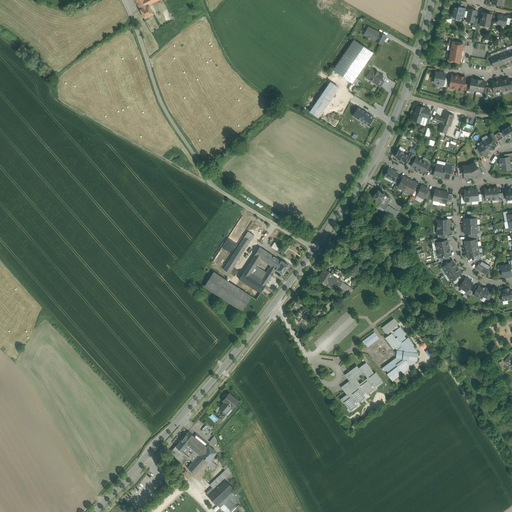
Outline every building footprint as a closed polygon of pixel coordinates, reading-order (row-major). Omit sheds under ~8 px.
[(137,0),(147,18),(157,12),(153,4),(160,0),(137,0)] [(462,8),(458,7),(458,8),(454,7),(452,17),(456,18),(455,19),(460,20),(461,16),(462,8)] [(476,10),(468,9),(466,21),(467,21),(468,22),(470,22),(471,22),(473,23),(474,23),(474,18),(476,10)] [(492,14),(482,12),(481,18),(479,24),(480,24),(489,26),(492,14)] [(507,17),(498,15),(496,23),(501,24),(501,25),(504,26),(505,25),(507,17)] [(380,33),(368,27),(364,35),(382,44),(386,36),(383,35),(380,33)] [(354,40),(333,70),(352,82),(373,53),(354,40)] [(463,42),(450,40),(449,45),(451,45),(450,48),(451,48),(451,51),(461,53),(463,42)] [(461,53),(451,51),(450,54),(449,53),(448,58),(450,58),(449,61),(459,63),(461,53)] [(507,51),(498,55),(501,65),(511,61),(507,51)] [(498,55),(490,57),(493,65),(494,67),(501,65),(498,55)] [(383,77),(371,69),(366,77),(377,84),(378,84),(381,79),(383,77)] [(445,74),(436,72),(434,83),(437,83),(437,84),(440,85),(440,84),(443,84),(444,84),(445,78),(445,74)] [(458,76),(451,75),(451,79),(449,87),(449,88),(456,89),(458,76)] [(465,77),(458,76),(456,89),(463,90),(464,83),(465,77)] [(509,78),(500,80),(502,91),(511,89),(511,88),(510,81),(509,78)] [(474,79),(471,79),(470,85),(469,90),(476,91),(478,80),(474,79)] [(482,80),(478,80),(476,91),(483,92),(484,87),(485,81),(482,81),(482,80)] [(500,80),(491,81),(492,87),(493,92),(494,92),(496,92),(496,95),(500,94),(499,91),(502,91),(500,80)] [(331,88),(327,95),(320,105),(327,109),(338,92),(331,88)] [(327,95),(323,93),(315,106),(318,108),(320,105),(327,95)] [(371,113),(351,100),(345,109),(353,114),(349,119),(343,115),(338,122),(335,127),(354,140),(366,122),(365,122),(371,113)] [(327,109),(320,105),(318,108),(317,110),(322,113),(324,114),(325,113),(327,109)] [(430,110),(417,105),(412,120),(420,123),(421,124),(424,125),(425,125),(430,110)] [(322,113),(317,110),(315,114),(325,121),(327,116),(324,114),(322,113)] [(454,115),(444,112),(442,118),(435,116),(434,120),(441,123),(439,131),(446,134),(449,126),(450,127),(454,115)] [(338,122),(325,113),(324,114),(327,116),(325,121),(335,127),(338,122)] [(380,119),(371,113),(365,122),(366,122),(374,128),(380,119)] [(511,126),(511,125),(502,131),(503,132),(500,133),(503,138),(505,136),(506,138),(511,134),(511,126)] [(494,135),(493,132),(489,135),(490,135),(494,142),(497,140),(494,135)] [(500,132),(494,135),(497,140),(498,141),(503,138),(500,133),(500,132)] [(490,135),(482,140),(484,143),(488,150),(489,150),(496,146),(494,142),(490,135)] [(484,143),(478,146),(479,148),(483,155),(490,152),(489,150),(488,150),(484,143)] [(409,155),(399,150),(399,149),(398,149),(398,150),(395,156),(394,157),(395,157),(398,158),(398,159),(397,159),(398,159),(401,161),(402,161),(401,161),(402,160),(405,162),(406,160),(409,155)] [(410,152),(409,155),(406,160),(409,162),(410,162),(414,154),(410,152)] [(422,160),(416,157),(412,163),(411,166),(417,169),(422,160)] [(506,158),(501,158),(501,161),(499,161),(500,165),(502,164),(503,170),(510,169),(509,163),(510,163),(510,160),(508,160),(508,157),(506,158)] [(479,159),(477,161),(476,159),(473,160),(474,162),(475,162),(479,170),(482,169),(480,167),(483,165),(479,159)] [(428,163),(422,160),(417,169),(423,173),(425,170),(428,163)] [(470,164),(476,175),(481,172),(479,170),(475,162),(474,162),(470,164)] [(445,166),(436,164),(434,172),(433,176),(442,178),(442,177),(445,166)] [(467,165),(469,177),(473,177),(476,175),(470,164),(469,165),(467,165)] [(451,167),(445,166),(442,177),(449,178),(450,174),(451,167)] [(398,173),(388,168),(384,175),(394,180),(398,173)] [(409,180),(403,176),(402,178),(398,186),(398,187),(404,190),(409,180)] [(416,183),(409,180),(404,190),(410,194),(415,185),(416,183)] [(428,188),(421,185),(417,195),(419,196),(419,197),(424,199),(428,188)] [(434,192),(432,200),(439,202),(442,191),(435,189),(434,192)] [(381,191),(379,190),(378,190),(375,193),(373,197),(381,202),(380,204),(385,207),(390,200),(387,198),(388,197),(385,196),(386,194),(381,192),(381,191)] [(448,192),(442,191),(439,202),(446,203),(446,202),(448,194),(448,192)] [(395,211),(388,206),(385,210),(392,215),(395,211)] [(448,219),(437,220),(438,233),(446,233),(448,233),(448,219)] [(254,235),(248,231),(244,237),(250,241),(254,235)] [(250,241),(244,237),(223,269),(229,273),(233,268),(250,241)] [(471,240),(464,241),(466,248),(478,246),(476,239),(471,240)] [(443,241),(440,242),(440,241),(436,242),(437,250),(449,247),(447,240),(443,241)] [(478,246),(466,248),(468,257),(473,256),(473,255),(479,254),(478,246)] [(281,261),(260,247),(239,279),(260,293),(276,270),(276,269),(281,261)] [(449,247),(437,250),(439,257),(448,255),(450,255),(449,247)] [(481,256),(473,260),(477,265),(480,260),(481,260),(482,259),(481,256)] [(457,267),(452,260),(451,261),(448,263),(443,266),(447,273),(457,267)] [(481,260),(480,260),(477,265),(476,268),(486,274),(491,266),(481,260)] [(289,265),(281,261),(276,269),(283,274),(289,265)] [(509,264),(501,266),(503,276),(511,275),(510,269),(509,264)] [(461,274),(457,267),(447,273),(451,280),(459,275),(461,274)] [(238,271),(233,268),(229,273),(235,276),(238,271)] [(333,274),(324,269),(318,278),(327,284),(327,283),(332,275),(333,274)] [(251,296),(214,272),(204,286),(242,311),(251,296)] [(342,282),(332,275),(327,283),(337,289),(342,282)] [(459,275),(451,280),(452,281),(455,284),(461,278),(459,275)] [(466,278),(459,287),(466,291),(468,288),(472,283),(466,278)] [(349,287),(342,282),(337,289),(339,290),(340,288),(346,292),(349,287)] [(489,289),(478,285),(477,290),(476,289),(474,295),(480,297),(483,296),(486,297),(488,290),(489,289)] [(509,288),(506,288),(506,289),(502,289),(503,293),(501,293),(501,295),(501,296),(500,297),(501,300),(501,301),(508,300),(508,299),(511,299),(511,298),(511,291),(510,288),(509,288)] [(394,318),(382,327),(388,335),(400,326),(394,318)] [(406,335),(400,327),(393,331),(394,333),(392,334),(391,333),(385,338),(394,349),(395,348),(397,350),(396,358),(382,368),(385,371),(386,370),(388,372),(387,373),(392,381),(400,375),(399,373),(402,371),(403,373),(411,367),(410,366),(417,361),(418,353),(413,346),(414,345),(408,337),(406,339),(404,336),(406,335)] [(374,333),(363,341),(368,346),(378,338),(374,333)] [(374,374),(365,363),(358,368),(357,366),(345,375),(350,381),(341,387),(347,395),(341,399),(350,411),(356,406),(354,402),(357,400),(358,402),(365,397),(363,395),(366,393),(367,394),(374,390),(372,388),(382,381),(376,372),(374,374)] [(223,411),(227,415),(238,402),(229,394),(223,400),(225,402),(222,406),(225,409),(223,411)] [(188,432),(176,446),(176,447),(182,452),(188,445),(195,437),(194,437),(188,432)] [(209,445),(196,434),(194,437),(195,437),(188,445),(199,454),(200,455),(208,445),(209,446),(209,445)] [(182,452),(176,447),(169,455),(181,465),(188,457),(193,461),(199,454),(188,445),(182,452)] [(208,445),(200,455),(208,462),(210,460),(211,458),(212,459),(214,458),(212,457),(216,452),(209,446),(208,445)] [(200,455),(199,454),(193,461),(187,467),(197,478),(208,466),(212,470),(216,465),(210,460),(208,462),(200,455)] [(225,470),(221,474),(226,479),(232,474),(229,466),(225,470)] [(221,474),(213,482),(218,487),(225,480),(226,479),(221,474)] [(240,496),(225,480),(218,487),(215,490),(214,490),(208,495),(217,505),(218,504),(221,507),(224,504),(231,511),(241,511),(235,505),(238,502),(236,500),(240,496)]
